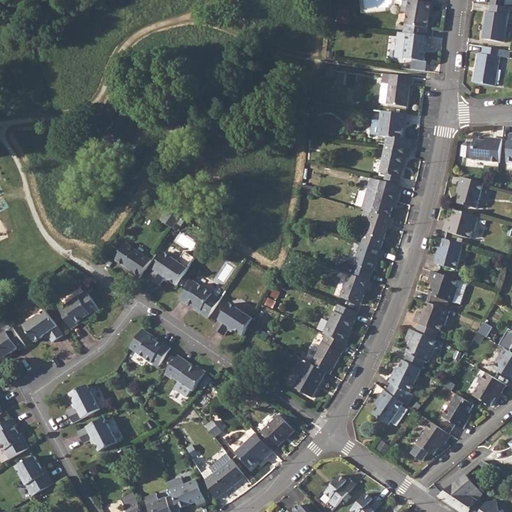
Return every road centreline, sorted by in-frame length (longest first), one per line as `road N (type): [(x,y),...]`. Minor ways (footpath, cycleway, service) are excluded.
road 1 (residential): [(328,435),(358,395),(409,279),(447,114)]
road 2 (residential): [(138,305),(107,341),(30,395),(97,511)]
road 3 (residential): [(328,435),(138,305)]
road 4 (residential): [(413,491),(511,410)]
